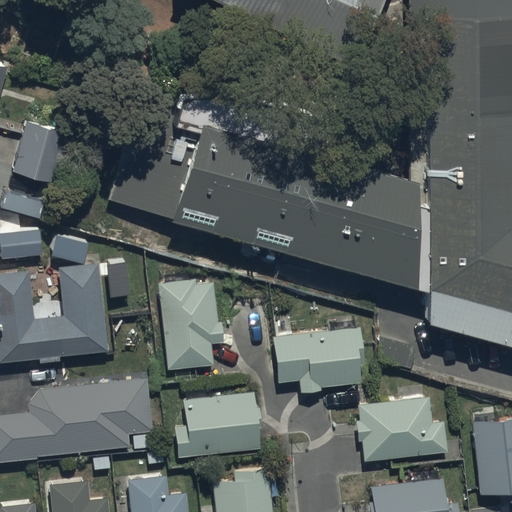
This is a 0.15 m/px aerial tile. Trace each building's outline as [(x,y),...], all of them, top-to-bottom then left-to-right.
[(511,0),(417,0),(419,275),(419,310),(511,334),(511,0)] [(168,83),(165,104),(294,137),(340,149),(371,157),(365,124),(292,101),(209,80),(168,83)] [(408,274),(408,166),(371,157),(340,149),(294,137),(165,104),(146,99),(127,94),(103,191),(276,238),(365,262),(408,274)] [(66,125),(24,114),(10,164),(52,175),(66,125)] [(39,223),(0,227),(0,252),(42,248),(39,223)] [(26,263),(0,266),(0,355),(37,351),(37,357),(58,354),(57,349),(106,344),(96,256),(56,261),(61,308),(55,309),(55,300),(30,303),(26,263)] [(193,273),(155,277),(165,363),(211,358),(209,337),(221,336),(219,315),(215,316),(210,277),(194,279),(193,273)] [(418,310),(377,301),(377,314),(374,314),(374,340),(377,340),(377,354),(406,361),(418,310)] [(361,359),(357,321),(270,330),(275,376),(297,374),(298,385),(320,383),(319,380),(358,376),(356,359),(361,359)] [(121,450),(129,449),(127,428),(150,426),(145,374),(37,384),(25,398),(26,406),(0,408),(0,457),(35,454),(35,451),(121,443),(121,450)] [(257,442),(251,386),(181,394),(184,418),(173,420),(177,451),(257,442)] [(429,416),(427,392),(356,399),(357,414),(355,414),(357,435),(359,435),(361,455),(444,447),(441,415),(429,416)] [(511,494),(511,411),(470,415),(477,488),(502,485),(503,496),(511,494)] [(232,473),(210,475),(213,511),(271,511),(267,461),(231,465),(232,473)] [(164,469),(126,473),(129,511),(187,511),(184,486),(165,488),(164,469)] [(443,474),(370,481),(372,511),(456,511),(455,496),(445,497),(443,474)] [(86,475),(48,478),(51,511),(108,511),(106,491),(87,493),(86,475)] [(0,511),(33,511),(31,497),(0,500),(0,511)]
